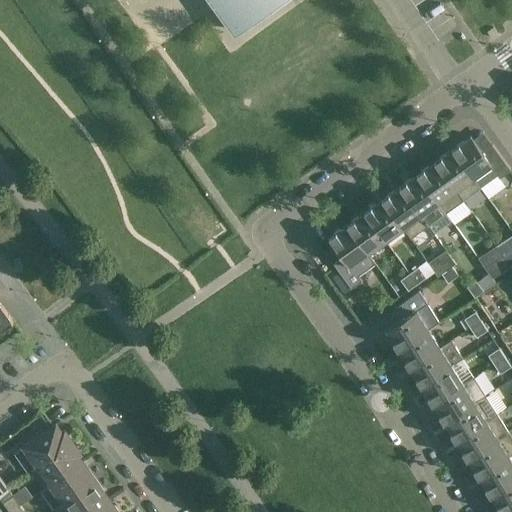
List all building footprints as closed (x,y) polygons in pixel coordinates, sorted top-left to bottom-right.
[(215,0),(238,31),(244,27),(281,0),(215,0)] [(453,148),(480,186),(497,174),(500,177),(510,169),(492,144),(482,151),(471,135),(453,148)] [(453,148),(435,161),(463,200),(481,187),(480,186),(453,148)] [(435,161),(417,173),(446,212),(463,200),(435,161)] [(451,220),(446,212),(417,173),(400,186),(428,225),(434,233),(451,220)] [(428,225),(400,186),(382,198),(403,227),(410,237),(428,225)] [(365,211),(386,240),(403,227),(382,198),(365,211)] [(368,252),(386,240),(365,211),(347,223),(368,252)] [(375,263),(368,252),(347,223),(328,237),(329,238),(330,237),(343,256),(333,263),(351,287),(361,280),(357,276),(375,263)] [(510,266),(502,254),(496,245),(479,257),(492,277),(510,266)] [(511,248),(502,254),(510,266),(511,264),(511,248)] [(439,259),(447,269),(452,265),(456,263),(448,252),(439,259)] [(459,274),(452,265),(447,269),(441,273),(448,282),(459,274)] [(409,273),(417,283),(426,277),(418,266),(409,273)] [(417,283),(409,273),(400,279),(408,290),(417,283)] [(484,290),(476,280),(467,286),(476,297),(484,290)] [(386,328),(398,347),(428,328),(439,321),(427,302),(419,290),(394,307),(402,318),(386,328)] [(0,330),(13,321),(0,302),(0,330)] [(464,318),(470,327),(481,320),(475,311),(464,318)] [(481,320),(470,327),(476,337),(487,329),(481,320)] [(428,328),(398,347),(410,365),(440,346),(428,328)] [(410,365),(421,383),(451,365),(462,358),(451,340),(440,347),(440,346),(410,365)] [(488,355),(494,364),(505,357),(499,347),(488,355)] [(511,366),(505,357),(494,364),(500,373),(511,366)] [(463,383),(451,365),(421,383),(433,402),(463,383)] [(433,402),(444,420),(485,394),(474,376),(463,383),(433,402)] [(485,394),(444,420),(456,438),(497,412),(485,394)] [(456,438),(468,457),(508,431),(497,412),(456,438)] [(25,444),(15,452),(28,471),(39,464),(72,440),(65,429),(62,431),(56,422),(50,427),(41,414),(29,422),(38,435),(25,444)] [(468,457),(479,475),(509,456),(511,453),(511,436),(508,431),(468,457)] [(39,464),(52,482),(83,460),(77,452),(80,450),(72,440),(39,464)] [(479,475),(491,493),(511,479),(511,460),(509,456),(479,475)] [(96,479),(83,460),(52,482),(52,483),(42,490),(55,508),(65,501),(96,479)] [(0,495),(9,489),(0,476),(0,495)] [(65,501),(72,511),(88,511),(109,498),(96,479),(65,501)] [(511,479),(491,493),(502,511),(511,505),(511,479)] [(3,501),(10,511),(20,504),(13,494),(3,501)] [(119,511),(109,498),(88,511),(119,511)]
